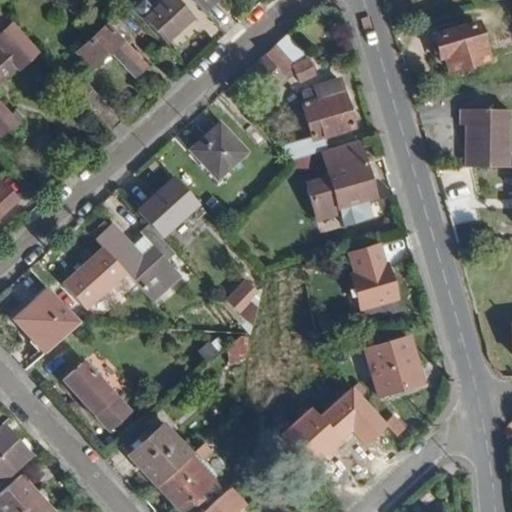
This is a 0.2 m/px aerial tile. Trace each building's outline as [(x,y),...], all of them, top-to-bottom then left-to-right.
[(194,16),(178,0),(163,0),(145,17),(167,41),(194,16)] [(194,0),(202,8),(211,0),(194,0)] [(11,114),(0,102),(0,79),(16,65),(18,68),(37,49),(0,7),(0,133),(1,135),(10,127),(15,133),(24,124),(26,118),(17,108),(11,114)] [(147,66),(108,23),(76,51),(90,69),(111,50),(134,77),(147,66)] [(488,62),(477,24),(433,37),(444,75),(460,70),(477,65),(488,62)] [(308,57),(286,34),(275,43),(294,64),(308,57)] [(316,73),(308,57),(294,64),(275,43),(253,64),(275,89),(293,70),(299,81),(316,73)] [(479,73),(477,65),(460,70),(463,79),(479,73)] [(355,126),(340,77),(316,85),(320,100),(305,104),(302,106),(311,137),(282,145),(294,158),(327,149),(323,135),(355,126)] [(123,120),(89,82),(76,92),(111,131),(123,120)] [(320,100),(316,85),(301,90),(305,104),(320,100)] [(508,169),(509,111),(462,109),(460,126),(467,127),(466,168),(508,169)] [(246,151),(219,122),(189,148),(217,178),(246,151)] [(375,196),(365,159),(344,165),(342,159),(325,164),(326,167),(336,204),(337,207),(375,196)] [(336,204),(326,167),(314,170),(322,198),(326,197),(328,207),(336,204)] [(161,236),(198,202),(174,176),(137,209),(148,222),(161,236)] [(0,215),(18,199),(3,182),(0,184),(0,215)] [(161,236),(148,222),(141,229),(146,234),(132,247),(141,257),(154,245),(167,260),(175,252),(161,236)] [(180,274),(167,260),(154,245),(141,257),(132,247),(112,225),(96,238),(152,300),(180,274)] [(387,263),(380,240),(344,251),(350,272),(349,273),(356,299),(350,301),(352,311),(373,305),(375,317),(400,310),(396,298),(399,297),(389,262),(387,263)] [(73,315),(107,285),(86,260),(52,292),(73,315)] [(249,301),(258,291),(244,278),(225,299),(251,324),(255,306),(249,301)] [(52,292),(46,286),(14,316),(45,351),(77,320),(73,315),(52,292)] [(268,335),(274,311),(255,306),(251,324),(249,334),(262,334),(268,335)] [(245,357),(247,333),(241,333),(228,344),(229,364),(245,357)] [(262,334),(249,334),(248,352),(261,352),(262,334)] [(423,383),(409,334),(364,347),(377,396),(423,383)] [(217,350),(209,340),(198,350),(206,360),(217,350)] [(130,411),(83,358),(62,377),(109,430),(130,411)] [(322,417),(313,407),(282,434),(315,471),(354,434),(368,447),(390,427),(397,436),(406,427),(394,415),(387,421),(354,387),(322,417)] [(191,453),(163,421),(128,453),(157,485),(191,453)] [(29,454),(2,423),(0,424),(0,480),(1,481),(29,454)] [(200,491),(214,479),(191,453),(157,485),(178,509),(189,500),(200,491)] [(37,491),(21,474),(0,493),(0,511),(53,511),(55,511),(43,498),(37,491)] [(47,493),(41,486),(37,491),(43,498),(47,493)] [(237,511),(246,504),(229,487),(201,511),(237,511)] [(194,506),(205,496),(200,491),(189,500),(194,506)]
